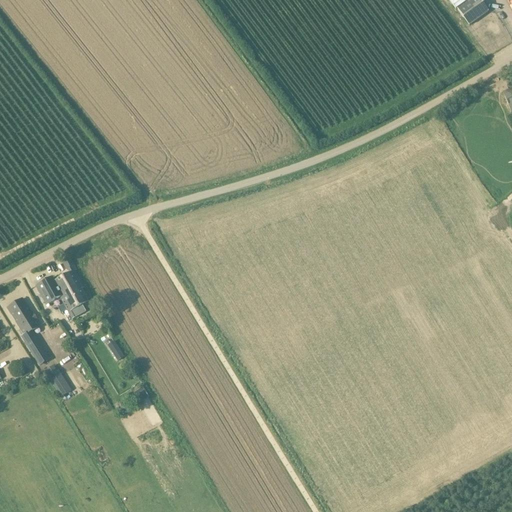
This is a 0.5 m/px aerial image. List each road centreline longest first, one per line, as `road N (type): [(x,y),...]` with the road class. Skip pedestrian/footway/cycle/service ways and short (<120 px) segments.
road 1 (unclassified): [(136,215),(379,136),(511,60)]
road 2 (unclassified): [(318,511),(136,215)]
road 3 (unclassified): [(0,280),(136,215)]
